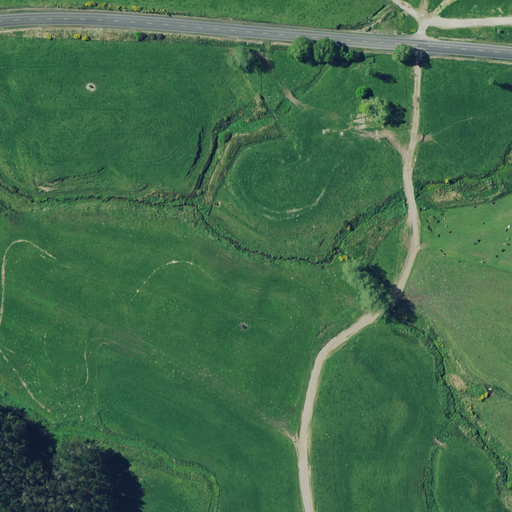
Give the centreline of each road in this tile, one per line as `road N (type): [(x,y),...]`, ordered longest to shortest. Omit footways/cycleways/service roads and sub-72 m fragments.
road 1 (primary): [(511,57),(95,22),(0,22)]
road 2 (track): [(308,511),(300,480),(303,424),(321,362),(399,291),(411,258),(416,235),(406,180),(418,72)]
